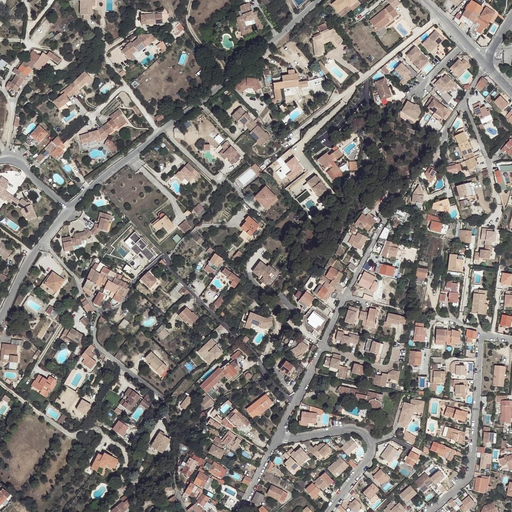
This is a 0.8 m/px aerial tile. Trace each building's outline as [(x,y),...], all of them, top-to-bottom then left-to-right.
[(78,0),(79,11),(83,11),(83,16),(83,19),(90,19),(90,14),(91,14),(91,13),(92,13),(93,12),(93,11),(93,10),(92,9),(92,6),(91,0),(78,0)] [(338,0),(333,5),(339,13),(349,5),(351,8),(359,2),(357,0),(338,0)] [(388,0),(387,2),(390,6),(369,23),(377,33),(383,27),(388,23),(387,21),(391,17),(393,19),(398,15),(394,10),(400,5),(395,0),(388,0)] [(482,9),(483,8),(480,7),(471,1),(469,5),(468,4),(465,9),(465,10),(461,17),(460,16),(463,12),(460,11),(459,13),(458,13),(455,18),(471,28),(478,15),(480,12),(482,9)] [(359,2),(351,8),(349,5),(339,13),(342,17),(352,9),(354,11),(361,5),(359,2)] [(480,12),(478,15),(489,22),(495,13),(491,10),(493,8),(490,5),(486,2),(485,5),(484,6),(482,9),(480,12)] [(152,14),(141,16),(141,22),(146,22),(147,25),(156,24),(154,14),(154,11),(152,12),(152,14)] [(250,13),(242,16),(242,17),(236,19),(242,35),(252,32),(251,26),(246,28),(244,22),(254,19),(258,30),(263,28),(258,11),(252,13),(251,13),(250,13)] [(156,24),(163,23),(162,23),(161,13),(154,14),(156,24)] [(497,15),(495,13),(489,22),(492,23),(497,15)] [(471,28),(469,31),(474,34),(475,31),(481,35),(489,22),(478,15),(471,28)] [(333,36),(340,45),(346,40),(335,27),(331,30),(327,22),(320,26),(323,31),(322,32),(322,33),(314,37),(317,55),(324,54),(324,52),(322,43),(319,44),(319,39),(321,38),(322,42),(333,36)] [(175,33),(176,35),(180,33),(179,32),(184,29),(180,23),(171,30),(173,34),(175,33)] [(388,33),(383,27),(377,33),(381,38),(388,33)] [(431,51),(437,46),(436,44),(443,37),(436,30),(423,43),(431,51)] [(144,45),(157,37),(157,36),(158,35),(157,31),(144,33),(138,31),(137,36),(144,45)] [(46,41),(48,45),(50,44),(62,35),(60,32),(48,40),(46,41)] [(126,45),(120,49),(127,58),(132,54),(131,52),(135,49),(137,51),(144,45),(137,36),(131,41),(130,39),(124,44),(126,45)] [(338,47),(340,45),(333,36),(322,42),(321,38),(319,39),(319,44),(322,43),(324,52),(326,52),(325,43),(332,40),(338,47)] [(436,44),(437,46),(438,46),(445,39),(443,37),(436,44)] [(166,48),(161,40),(160,39),(158,40),(159,42),(155,44),(156,47),(159,45),(161,48),(158,50),(160,52),(166,48)] [(411,59),(416,63),(417,62),(421,66),(428,59),(416,47),(408,55),(411,58),(411,59)] [(27,56),(35,61),(43,66),(49,58),(46,55),(41,52),(38,56),(30,51),(27,56)] [(46,55),(49,58),(57,63),(60,59),(49,52),(46,55)] [(27,56),(20,65),(25,68),(27,67),(30,69),(32,66),(35,61),(27,56)] [(451,67),(456,72),(464,64),(467,66),(468,67),(471,64),(464,58),(461,60),(459,58),(451,67)] [(417,62),(416,63),(421,69),(429,60),(428,59),(421,66),(417,62)] [(322,60),(319,63),(322,67),(327,74),(330,71),(322,60)] [(32,66),(40,71),(43,66),(35,61),(32,66)] [(402,62),(396,69),(404,78),(402,80),(401,81),(404,85),(412,77),(409,74),(411,71),(402,62)] [(464,64),(456,72),(458,75),(467,66),(464,64)] [(20,65),(17,70),(26,76),(30,69),(27,67),(25,68),(20,65)] [(308,70),(312,75),(318,71),(314,66),(308,70)] [(385,66),(381,69),(387,75),(390,72),(385,66)] [(14,68),(12,71),(15,75),(24,79),(26,76),(17,70),(14,68)] [(404,78),(396,69),(393,72),(402,80),(404,78)] [(69,83),(70,84),(75,92),(77,94),(80,92),(77,88),(86,82),(87,83),(92,79),(86,71),(69,83)] [(298,90),(307,89),(306,83),(298,84),(296,76),(294,76),(293,72),(287,73),(287,77),(281,78),(281,84),(272,86),(274,102),(281,101),(279,91),(298,87),(298,90)] [(449,87),(450,88),(455,82),(447,74),(444,78),(442,80),(441,78),(435,84),(443,92),(449,87)] [(15,75),(10,82),(18,88),(24,79),(15,75)] [(234,87),(240,94),(244,91),(242,89),(244,86),(245,87),(246,86),(255,86),(256,90),(261,88),(257,79),(245,78),(245,79),(243,79),(242,80),(242,79),(237,83),(238,84),(234,87)] [(483,78),(476,87),(481,91),(488,82),(483,78)] [(386,79),(376,82),(382,100),(392,97),(392,96),(389,88),(386,79)] [(10,82),(7,80),(6,83),(5,86),(7,90),(9,88),(15,92),(16,91),(18,88),(10,82)] [(455,82),(450,88),(453,91),(459,86),(455,82)] [(52,100),(58,108),(70,99),(68,97),(75,92),(70,84),(59,92),(61,94),(52,100)] [(34,97),(30,91),(24,95),(25,97),(27,95),(33,101),(35,100),(33,98),(34,97)] [(25,97),(31,104),(33,101),(27,95),(25,97)] [(437,98),(432,95),(427,103),(430,105),(428,107),(444,118),(449,109),(440,103),(436,100),(437,98)] [(411,97),(403,105),(409,111),(411,110),(416,116),(421,111),(421,104),(418,101),(417,102),(411,97)] [(70,99),(58,108),(60,112),(72,103),(70,99)] [(473,106),(477,117),(479,116),(481,120),(485,119),(485,118),(491,115),(489,111),(488,112),(487,110),(486,107),(482,108),(480,103),(473,106)] [(138,105),(135,107),(140,115),(143,112),(138,105)] [(111,119),(101,126),(107,134),(117,126),(116,125),(124,119),(121,114),(122,113),(119,108),(109,116),(111,119)] [(248,130),(255,123),(240,108),(231,116),(236,122),(237,121),(243,127),(244,125),(248,130)] [(202,110),(188,120),(193,126),(207,116),(202,110)] [(161,114),(156,118),(159,123),(165,119),(161,114)] [(127,122),(124,119),(116,125),(117,126),(118,128),(127,122)] [(264,134),(255,123),(248,130),(251,132),(249,134),(256,142),(258,141),(259,143),(262,146),(270,139),(265,133),(264,134)] [(39,124),(28,136),(31,139),(34,137),(38,141),(47,132),(39,124)] [(107,134),(101,126),(96,130),(80,134),(81,142),(91,140),(95,138),(96,140),(100,139),(100,140),(107,135),(107,134)] [(454,136),(458,145),(467,140),(463,132),(465,132),(463,128),(458,131),(457,132),(458,135),(454,136)] [(45,147),(50,153),(52,152),(57,146),(62,141),(59,136),(58,135),(57,134),(45,147)] [(111,141),(107,138),(103,144),(107,146),(112,152),(116,148),(111,141)] [(511,140),(511,139),(501,150),(504,153),(506,151),(511,156),(511,140)] [(458,145),(464,157),(465,157),(472,154),(473,153),(467,140),(458,145)] [(62,141),(57,146),(52,152),(58,158),(65,147),(64,144),(63,143),(62,141)] [(226,142),(222,147),(224,149),(227,151),(222,156),(225,160),(227,157),(230,160),(229,161),(233,165),(241,156),(226,142)] [(344,153),(341,150),(337,144),(318,159),(325,168),(329,165),(332,163),(334,166),(331,168),(327,171),(335,180),(339,177),(336,174),(342,170),(346,169),(358,169),(358,160),(340,161),(337,163),(335,160),(338,158),(344,153)] [(40,152),(35,157),(38,161),(44,155),(40,152)] [(465,161),(469,170),(477,166),(477,165),(475,162),(474,158),(472,154),(465,157),(466,160),(465,161)] [(446,168),(448,174),(457,172),(461,170),(460,163),(455,165),(449,167),(446,168)] [(184,178),(186,179),(190,184),(194,181),(199,176),(190,165),(181,174),(180,173),(176,177),(180,181),(184,178)] [(250,169),(259,179),(264,175),(255,165),(250,169)] [(426,171),(425,174),(428,181),(431,183),(435,176),(434,175),(436,172),(435,169),(430,166),(426,171)] [(495,172),(498,184),(505,182),(502,170),(495,172)] [(315,180),(319,177),(318,176),(310,183),(312,186),(317,182),(315,180)] [(0,184),(0,194),(2,196),(1,197),(6,201),(11,195),(6,192),(9,188),(7,186),(9,182),(2,177),(0,180),(0,182),(1,183),(0,184)] [(325,187),(326,187),(319,177),(315,180),(317,182),(312,186),(326,204),(333,198),(331,195),(332,194),(329,190),(328,191),(325,187)] [(456,186),(459,198),(464,197),(464,195),(466,195),(467,197),(473,195),(473,197),(476,196),(472,182),(456,186)] [(264,185),(253,197),(265,209),(277,198),(264,185)] [(413,195),(412,203),(423,204),(423,196),(419,185),(413,195)] [(309,190),(297,199),(302,205),(314,197),(309,190)] [(17,199),(11,195),(6,201),(13,205),(17,199)] [(374,201),(371,203),(366,200),(361,207),(367,212),(370,209),(372,210),(378,204),(377,203),(380,200),(377,198),(374,201)] [(17,199),(13,205),(16,208),(18,206),(23,210),(24,209),(27,218),(29,221),(37,218),(31,206),(28,204),(22,199),(20,202),(17,199)] [(433,203),(432,209),(446,213),(448,207),(449,207),(450,206),(447,199),(433,203)] [(197,214),(203,208),(199,204),(193,210),(197,214)] [(206,211),(203,208),(197,214),(200,218),(206,211)] [(319,208),(311,214),(315,219),(322,213),(319,208)] [(395,218),(391,225),(396,228),(399,223),(403,225),(408,214),(396,209),(394,211),(392,215),(391,216),(395,218)] [(173,227),(162,214),(161,213),(160,213),(158,214),(158,215),(158,216),(158,217),(155,214),(153,215),(156,219),(150,224),(156,231),(163,226),(168,232),(173,227)] [(372,221),(374,218),(371,215),(369,217),(363,213),(356,223),(364,229),(365,227),(369,230),(375,223),(372,221)] [(107,232),(110,222),(112,216),(103,214),(100,223),(101,224),(101,226),(99,225),(95,224),(94,228),(101,231),(107,232)] [(428,215),(426,223),(428,224),(429,221),(431,222),(429,230),(442,233),(444,225),(441,224),(443,219),(428,215)] [(248,217),(245,220),(247,221),(241,228),(250,236),(259,226),(248,217)] [(193,226),(187,220),(180,226),(186,233),(193,226)] [(94,228),(90,232),(92,234),(95,237),(101,231),(94,228)] [(485,241),(485,245),(492,246),(496,247),(497,242),(495,242),(496,233),(495,232),(492,232),(486,231),(487,229),(482,228),(481,240),(485,241)] [(88,229),(84,233),(86,240),(92,234),(90,232),(88,229)] [(379,238),(386,240),(389,230),(386,229),(385,230),(383,229),(379,238)] [(461,230),(460,243),(474,243),(475,236),(471,236),(471,231),(461,230)] [(361,248),(366,236),(358,232),(357,234),(354,233),(350,243),(361,248)] [(72,241),(71,239),(71,237),(62,239),(65,252),(70,251),(70,249),(73,248),(72,247),(80,245),(79,241),(81,241),(86,240),(84,233),(75,235),(76,238),(74,239),(74,241),(72,241)] [(134,234),(130,239),(133,242),(130,244),(133,247),(131,250),(138,256),(141,253),(146,247),(149,245),(142,238),(141,239),(140,240),(134,234)] [(174,238),(178,243),(183,238),(179,234),(174,238)] [(125,243),(131,250),(133,247),(130,244),(133,242),(130,239),(125,243)] [(405,246),(389,241),(386,240),(384,244),(379,255),(401,261),(404,250),(405,246)] [(0,255),(2,257),(1,259),(5,262),(13,252),(8,249),(9,248),(0,241),(0,255)] [(475,252),(474,259),(479,260),(480,258),(489,259),(490,251),(491,251),(492,247),(485,246),(484,250),(480,250),(480,253),(475,252)] [(145,257),(150,251),(146,247),(141,253),(145,257)] [(150,251),(145,257),(150,262),(155,256),(150,251)] [(231,260),(236,263),(243,255),(239,252),(231,260)] [(210,262),(208,265),(216,270),(220,263),(224,265),(226,262),(223,258),(223,259),(215,254),(210,262)] [(450,254),(448,270),(461,272),(463,263),(464,256),(457,255),(450,254)] [(105,264),(96,261),(94,265),(98,266),(96,270),(101,272),(105,264)] [(251,271),(257,275),(258,273),(260,274),(262,275),(265,277),(263,279),(267,282),(270,277),(267,275),(270,271),(273,274),(276,270),(267,264),(266,266),(259,261),(251,271)] [(105,274),(110,276),(113,270),(107,267),(108,264),(105,263),(105,264),(101,272),(105,274)] [(378,273),(378,274),(394,278),(397,278),(397,277),(395,276),(392,275),(394,268),(380,264),(378,273)] [(127,265),(124,270),(126,271),(130,275),(134,270),(127,265)] [(216,270),(208,265),(205,269),(213,274),(216,270)] [(338,290),(341,293),(345,288),(338,283),(344,273),(332,266),(327,276),(333,279),(332,281),(323,274),(324,273),(325,273),(326,271),(324,269),(321,275),(324,278),(327,280),(329,282),(330,284),(335,287),(338,290)] [(235,287),(242,279),(226,267),(222,272),(229,277),(228,278),(233,281),(231,283),(235,287)] [(417,268),(416,276),(425,278),(427,270),(417,268)] [(92,269),(88,280),(94,284),(97,285),(100,287),(102,284),(105,285),(104,288),(105,288),(109,280),(110,276),(105,274),(101,272),(96,270),(92,269)] [(113,270),(110,276),(109,280),(113,283),(115,278),(120,280),(122,275),(118,274),(113,270)] [(360,281),(358,284),(370,290),(374,281),(376,278),(364,272),(362,275),(360,274),(357,280),(360,281)] [(500,272),(497,292),(503,292),(505,283),(511,284),(511,278),(502,277),(503,272),(500,272)] [(52,273),(44,285),(56,293),(63,281),(52,273)] [(156,281),(148,273),(140,281),(141,282),(142,280),(150,287),(156,281)] [(115,278),(113,283),(120,286),(126,289),(129,285),(120,280),(115,278)] [(88,280),(83,288),(84,290),(89,296),(91,292),(93,286),(94,284),(88,280)] [(109,280),(105,288),(104,291),(115,295),(116,293),(120,286),(113,283),(109,280)] [(330,284),(329,282),(327,280),(324,284),(321,282),(315,292),(326,300),(335,287),(330,284)] [(378,284),(374,281),(370,290),(374,292),(378,284)] [(449,293),(448,298),(449,298),(449,302),(453,302),(453,301),(458,302),(458,293),(457,293),(458,284),(451,283),(452,281),(447,281),(447,283),(445,292),(449,293)] [(56,293),(44,285),(43,286),(55,294),(56,293)] [(120,286),(116,293),(122,296),(126,290),(126,289),(120,286)] [(184,286),(180,290),(188,295),(191,292),(184,286)] [(474,293),(472,311),(477,312),(477,314),(483,314),(484,311),(486,311),(487,305),(484,304),(484,300),(485,295),(486,295),(487,291),(478,290),(478,294),(474,293)] [(115,295),(104,291),(103,294),(104,295),(113,299),(115,295)] [(299,300),(304,294),(299,291),(294,296),(299,300)] [(306,292),(300,300),(305,304),(306,303),(307,304),(305,306),(307,308),(315,298),(306,292)] [(99,293),(93,303),(99,306),(104,295),(103,294),(99,293)] [(122,296),(116,293),(115,295),(113,299),(120,303),(124,297),(122,296)] [(221,294),(214,303),(218,306),(225,298),(221,294)] [(84,297),(79,301),(85,310),(87,314),(90,312),(92,312),(94,313),(95,312),(93,311),(92,310),(91,307),(84,297)] [(305,310),(307,308),(305,306),(307,304),(306,303),(305,304),(300,300),(299,302),(304,306),(302,308),(305,310)] [(54,318),(60,309),(56,306),(54,309),(50,307),(46,313),(54,318)] [(349,306),(345,322),(353,325),(358,309),(349,306)] [(147,319),(152,313),(148,309),(143,314),(147,319)] [(187,321),(191,325),(198,319),(194,314),(193,315),(186,309),(179,316),(186,323),(187,321)] [(365,312),(363,320),(362,325),(366,326),(367,321),(369,321),(374,323),(377,311),(370,309),(369,313),(365,312)] [(317,331),(325,321),(314,311),(305,322),(317,331)] [(274,326),(272,316),(265,318),(251,312),(245,327),(250,329),(252,323),(264,328),(274,326)] [(388,314),(386,322),(391,323),(399,325),(399,324),(404,325),(405,318),(401,316),(388,314)] [(86,329),(90,333),(93,323),(90,323),(84,317),(81,320),(87,327),(86,329)] [(293,317),(288,322),(289,322),(293,327),(298,322),(293,317)] [(120,325),(124,329),(129,323),(124,319),(120,325)] [(416,323),(414,341),(425,342),(426,328),(423,328),(423,324),(416,323)] [(163,325),(155,333),(158,335),(159,335),(164,329),(166,328),(163,325)] [(68,326),(63,334),(70,339),(78,343),(76,345),(81,348),(87,338),(68,326)] [(169,335),(164,329),(159,335),(163,340),(169,335)] [(436,329),(435,344),(444,345),(444,342),(447,342),(448,331),(448,330),(436,329)] [(467,329),(466,337),(467,337),(473,338),(476,338),(477,332),(467,329)] [(447,342),(447,345),(451,345),(451,343),(456,344),(459,344),(460,332),(452,330),(452,332),(448,331),(447,342)] [(342,341),(341,344),(349,346),(350,343),(350,341),(354,342),(354,344),(357,345),(359,336),(349,334),(348,337),(343,336),(344,333),(338,331),(336,340),(342,341)] [(2,344),(2,348),(4,349),(3,359),(9,360),(9,362),(16,363),(17,356),(15,356),(17,345),(19,345),(20,340),(11,339),(11,345),(2,344)] [(368,339),(366,348),(371,350),(370,352),(377,354),(374,362),(379,364),(381,355),(384,344),(374,342),(374,341),(374,340),(367,339),(368,339)] [(211,340),(203,347),(210,354),(204,360),(209,364),(221,352),(217,348),(216,349),(214,347),(216,345),(211,340)] [(298,345),(293,349),(297,356),(298,356),(299,357),(300,357),(301,357),(302,356),(303,355),(303,354),(303,353),(304,352),(309,346),(302,340),(298,345)] [(90,352),(94,347),(91,345),(89,346),(81,356),(84,359),(82,362),(84,364),(89,358),(95,363),(96,362),(91,358),(88,355),(90,352)] [(203,347),(197,353),(204,360),(210,354),(203,347)] [(4,349),(2,348),(0,358),(0,360),(9,362),(9,360),(3,359),(4,349)] [(410,352),(409,364),(420,365),(421,350),(417,349),(417,352),(410,352)] [(467,350),(466,358),(475,358),(475,354),(470,353),(470,350),(467,350)] [(238,351),(230,358),(232,359),(234,358),(241,352),(240,351),(239,351),(238,351)] [(169,370),(150,352),(145,358),(150,364),(149,365),(162,378),(169,370)] [(326,357),(324,365),(338,369),(341,356),(333,354),(332,359),(326,357)] [(90,369),(95,363),(89,358),(84,364),(90,369)] [(283,365),(281,368),(288,374),(291,376),(293,376),(298,368),(286,360),(283,365)] [(228,363),(220,369),(225,375),(228,380),(239,371),(240,370),(234,362),(230,365),(228,363)] [(354,364),(352,373),(363,376),(365,367),(354,364)] [(459,375),(459,380),(465,380),(466,375),(465,375),(465,366),(456,366),(456,367),(456,375),(459,375)] [(505,374),(505,367),(495,366),(493,386),(502,387),(503,379),(500,379),(501,374),(505,374)] [(205,407),(207,409),(214,403),(221,397),(212,387),(225,375),(220,369),(217,372),(205,384),(201,388),(203,390),(206,392),(203,394),(205,397),(200,401),(205,407)] [(375,375),(372,385),(389,387),(390,383),(389,383),(389,379),(397,381),(399,372),(393,370),(392,370),(388,373),(388,374),(382,373),(382,376),(375,375)] [(434,370),(433,383),(436,383),(445,383),(445,372),(441,372),(437,372),(437,370),(434,370)] [(35,379),(32,384),(34,386),(37,381),(38,381),(41,374),(39,373),(36,380),(35,379)] [(37,381),(34,386),(37,388),(41,390),(42,389),(48,393),(51,388),(52,389),(56,382),(55,381),(57,378),(50,374),(47,378),(41,374),(38,381),(37,381)] [(459,380),(451,380),(451,385),(453,385),(453,388),(456,388),(456,395),(461,395),(461,396),(466,397),(466,389),(464,389),(464,387),(465,385),(468,385),(468,380),(465,380),(459,380)] [(340,386),(337,390),(348,398),(355,400),(355,401),(368,404),(369,405),(371,407),(373,408),(375,408),(378,408),(380,407),(380,406),(381,405),(382,395),(340,386)] [(47,396),(48,393),(42,389),(41,390),(37,388),(36,389),(47,396)] [(140,397),(129,388),(125,394),(129,397),(125,402),(122,399),(119,403),(129,411),(140,397)] [(265,410),(268,408),(273,404),(267,395),(246,409),(253,419),(261,415),(258,411),(264,408),(265,410)] [(186,410),(194,400),(188,396),(181,406),(183,408),(186,410)] [(148,401),(145,399),(142,403),(149,409),(153,404),(148,401)] [(424,402),(411,399),(410,404),(404,402),(400,416),(401,417),(401,419),(399,422),(405,427),(410,419),(411,415),(412,411),(418,412),(420,406),(423,406),(424,402)] [(88,419),(96,403),(90,400),(81,415),(88,419)] [(195,401),(194,400),(186,410),(188,411),(195,401)] [(511,400),(507,401),(502,401),(502,417),(499,418),(499,419),(502,419),(501,422),(503,422),(504,423),(510,423),(510,418),(511,417),(511,400)] [(205,407),(200,401),(197,404),(202,410),(205,407)] [(325,411),(312,407),(312,413),(302,412),(301,416),(301,424),(307,424),(308,423),(316,424),(317,414),(320,416),(325,411)] [(246,424),(249,426),(252,422),(250,420),(245,416),(237,408),(234,411),(229,416),(241,429),(246,424)] [(450,408),(447,416),(465,422),(468,413),(462,411),(461,412),(456,410),(450,408)] [(449,428),(446,438),(460,443),(462,438),(459,438),(460,435),(463,436),(464,437),(465,433),(449,428)] [(153,443),(164,450),(170,439),(165,436),(165,434),(161,432),(153,443)] [(490,433),(484,432),(483,445),(486,445),(486,443),(493,443),(494,434),(490,433)] [(225,447),(226,446),(235,436),(230,433),(225,439),(222,443),(221,442),(219,444),(224,446),(225,447)] [(416,438),(410,434),(406,441),(412,444),(416,438)] [(243,443),(238,438),(235,436),(226,446),(232,450),(235,452),(241,445),(243,443)] [(341,448),(347,455),(358,446),(351,439),(341,448)] [(210,453),(221,460),(225,452),(222,450),(224,447),(216,442),(215,444),(210,453)] [(433,442),(430,449),(436,452),(435,453),(439,455),(448,459),(452,449),(443,445),(440,444),(440,445),(439,444),(433,442)] [(162,453),(164,450),(153,443),(152,447),(162,453)] [(308,448),(316,457),(320,454),(322,457),(327,452),(329,453),(332,450),(327,444),(326,445),(324,443),(320,444),(317,446),(317,447),(316,446),(314,448),(313,448),(311,445),(308,448)] [(389,445),(381,456),(390,463),(398,451),(389,445)] [(288,451),(297,462),(301,459),(302,461),(308,456),(306,455),(307,454),(301,448),(300,448),(295,452),(294,451),(291,448),(288,451)] [(404,463),(412,467),(415,461),(416,462),(419,456),(411,451),(404,463)] [(288,460),(284,464),(291,470),(293,472),(299,466),(286,452),(283,455),(288,460)] [(99,455),(91,469),(97,472),(99,467),(103,469),(105,465),(115,469),(119,461),(113,458),(105,454),(103,457),(99,455)] [(201,466),(205,460),(196,454),(193,459),(191,458),(187,464),(184,469),(182,473),(190,478),(198,465),(201,467),(201,466)] [(499,459),(502,470),(507,468),(508,470),(511,468),(511,454),(504,457),(505,458),(499,459)] [(297,462),(300,466),(309,457),(308,456),(302,461),(301,459),(297,462)] [(328,469),(334,476),(340,470),(342,472),(349,466),(340,457),(328,469)] [(357,466),(351,459),(348,462),(354,468),(357,466)] [(228,470),(216,463),(210,472),(219,477),(219,476),(223,478),(228,470)] [(282,476),(284,475),(275,466),(274,468),(282,476)] [(293,472),(295,474),(302,468),(299,466),(293,472)] [(379,468),(374,473),(377,477),(375,478),(381,485),(384,482),(386,484),(386,485),(391,480),(382,471),(382,472),(379,468)] [(334,476),(336,478),(342,472),(340,470),(334,476)] [(438,470),(429,478),(432,481),(435,484),(438,488),(442,485),(440,483),(438,481),(444,477),(438,470)] [(201,472),(195,483),(205,488),(209,490),(214,480),(210,478),(211,477),(201,472)] [(319,487),(322,490),(332,481),(325,472),(315,482),(316,483),(319,487)] [(425,473),(414,483),(423,494),(429,489),(427,486),(432,481),(429,478),(429,477),(425,473)] [(249,486),(253,479),(246,476),(242,483),(249,486)] [(476,477),(475,491),(484,492),(485,488),(486,488),(487,488),(488,486),(489,479),(482,478),(476,477)] [(357,482),(352,488),(354,490),(362,481),(359,479),(357,482)] [(198,487),(191,483),(185,493),(189,495),(191,492),(195,494),(197,491),(201,494),(203,494),(202,490),(198,487)] [(305,489),(313,498),(317,494),(320,491),(318,489),(314,485),(312,483),(305,489)] [(379,489),(373,483),(363,493),(369,500),(374,495),(373,494),(374,493),(379,489)] [(272,485),(267,494),(283,502),(288,493),(272,485)] [(410,486),(399,495),(405,503),(416,493),(410,486)] [(0,498),(1,499),(4,495),(8,498),(10,495),(3,489),(2,491),(0,489),(0,498)] [(256,492),(251,502),(259,506),(264,496),(256,492)] [(209,497),(203,494),(197,502),(203,505),(209,497)] [(112,511),(124,511),(129,508),(127,507),(133,503),(132,501),(133,500),(131,498),(130,499),(129,498),(128,499),(125,495),(119,499),(122,502),(111,511),(112,511)] [(177,501),(174,496),(168,501),(172,505),(177,501)] [(458,498),(454,501),(457,504),(463,511),(465,511),(473,506),(474,502),(469,496),(467,498),(462,502),(461,501),(458,498)] [(452,498),(448,502),(453,508),(457,504),(454,501),(452,498)] [(345,510),(346,511),(350,511),(352,511),(353,511),(355,511),(357,511),(362,506),(355,499),(345,510)] [(196,503),(188,510),(189,511),(199,511),(202,511),(199,507),(196,503)] [(406,511),(400,503),(395,507),(391,503),(387,507),(388,508),(385,510),(386,511),(406,511)] [(493,503),(484,507),(481,511),(497,511),(498,511),(497,507),(496,507),(493,503)]
